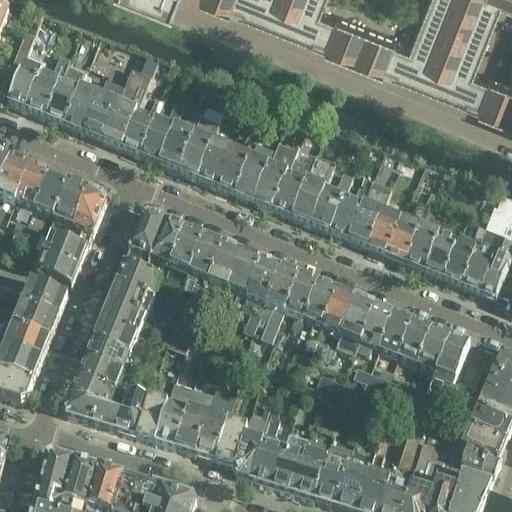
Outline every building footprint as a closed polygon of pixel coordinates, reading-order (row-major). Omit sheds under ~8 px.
[(511,0),(156,0),(171,6),(173,0),(198,0),(199,0),(228,12),(229,9),(241,14),(240,17),(312,45),(313,43),(325,47),(324,50),(382,73),(383,70),(395,75),(394,78),(466,106),(467,104),(479,108),(478,111),(507,123),(511,110),(511,87),(490,79),(488,84),(472,78),(500,8),(511,12),(511,0)] [(0,10),(0,34),(3,35),(11,15),(0,10)] [(40,28),(43,20),(34,17),(31,25),(40,28)] [(33,49),(36,41),(26,37),(21,51),(30,55),(33,49)] [(96,51),(100,43),(94,40),(90,49),(96,51)] [(11,102),(9,108),(28,116),(42,79),(28,73),(32,64),(36,65),(41,53),(33,49),(30,55),(25,67),(21,78),(16,91),(11,102)] [(25,67),(30,55),(21,51),(16,63),(25,67)] [(42,79),(28,116),(46,123),(61,87),(62,87),(71,66),(61,61),(52,83),(42,79)] [(21,78),(25,67),(16,63),(11,74),(21,78)] [(118,110),(103,146),(122,154),(137,117),(138,118),(152,84),(158,68),(147,63),(141,79),(132,75),(118,110)] [(99,102),(84,139),(103,146),(118,110),(132,75),(123,72),(109,106),(99,102)] [(16,91),(21,78),(11,74),(8,84),(6,87),(16,91)] [(61,87),(46,123),(65,131),(80,94),(81,95),(87,79),(78,75),(71,91),(62,87),(61,87)] [(87,79),(81,95),(85,96),(88,88),(90,89),(93,81),(87,79)] [(11,102),(16,91),(6,87),(2,98),(11,102)] [(80,94),(65,131),(84,139),(99,102),(85,96),(81,95),(80,94)] [(175,133),(160,169),(179,177),(193,140),(201,122),(203,123),(207,112),(198,108),(188,133),(179,129),(178,129),(176,133),(175,133)] [(156,125),(141,162),(160,169),(175,133),(176,133),(178,129),(184,113),(176,109),(167,130),(157,126),(156,125)] [(137,117),(122,154),(141,162),(156,125),(157,126),(162,114),(154,110),(149,122),(138,118),(137,117)] [(193,140),(179,177),(197,185),(212,148),(219,132),(220,132),(223,124),(218,122),(215,128),(201,122),(193,140)] [(303,140),(308,128),(301,125),(296,137),(303,140)] [(325,132),(313,127),(308,139),(320,144),(325,132)] [(212,148),(197,185),(216,192),(231,155),(232,156),(239,139),(220,132),(219,132),(212,148)] [(259,142),(250,163),(235,200),(254,208),(269,171),(278,150),(259,142)] [(246,155),(252,158),(257,146),(250,144),(246,155)] [(231,155),(216,192),(235,200),(250,163),(232,156),(231,155)] [(0,159),(0,192),(11,164),(0,159)] [(11,164),(0,192),(0,202),(17,209),(31,172),(11,164)] [(294,164),(288,178),(273,215),(292,223),(313,171),(294,164)] [(313,171),(292,223),(311,231),(326,194),(327,194),(336,172),(316,164),(313,171)] [(404,164),(400,175),(411,179),(415,168),(404,164)] [(269,171),(254,208),(273,215),(288,178),(269,171)] [(31,172),(17,209),(36,217),(51,180),(31,172)] [(326,194),(311,231),(330,238),(345,201),(346,202),(354,184),(344,179),(336,198),(327,194),(326,194)] [(362,187),(365,188),(371,191),(374,183),(365,179),(362,187)] [(51,180),(36,217),(30,231),(38,234),(44,220),(55,224),(70,187),(51,180)] [(70,187),(55,224),(74,232),(89,195),(70,187)] [(345,201),(330,238),(349,246),(364,209),(366,210),(373,191),(371,191),(365,188),(363,192),(361,192),(356,206),(346,202),(345,201)] [(89,195),(74,232),(84,236),(80,245),(70,241),(68,246),(88,254),(107,208),(108,207),(106,202),(105,203),(104,201),(89,195)] [(496,263),(481,301),(482,301),(482,300),(496,306),(502,293),(511,269),(511,267),(511,205),(502,202),(498,214),(495,213),(486,234),(494,238),(505,242),(496,263)] [(402,224),(386,262),(405,270),(420,232),(422,233),(431,211),(421,207),(415,223),(404,218),(402,224)] [(364,209),(349,246),(368,254),(383,217),(366,210),(364,209)] [(383,217),(368,254),(387,261),(386,262),(402,224),(383,217)] [(132,255),(132,256),(127,269),(145,277),(151,264),(166,226),(150,220),(143,223),(131,254),(132,255)] [(166,226),(151,264),(169,271),(184,234),(166,226)] [(27,231),(18,227),(15,233),(24,237),(27,231)] [(482,244),(485,235),(478,231),(473,243),(481,246),(482,244)] [(420,232),(405,270),(424,277),(439,240),(422,233),(420,232)] [(11,246),(22,251),(25,242),(27,238),(16,234),(11,246)] [(184,234),(169,271),(189,279),(204,242),(184,234)] [(485,235),(482,244),(490,247),(494,238),(486,234),(485,235)] [(58,242),(68,246),(70,240),(60,236),(58,242)] [(51,239),(42,259),(80,274),(88,254),(68,246),(51,239)] [(439,240),(424,277),(443,285),(458,248),(439,240)] [(204,242),(189,279),(189,280),(184,293),(203,301),(208,287),(224,250),(204,242)] [(458,248),(443,285),(462,293),(477,255),(458,248)] [(208,287),(228,295),(243,257),(224,250),(208,287)] [(477,255),(462,293),(481,301),(496,263),(477,255)] [(261,265),(243,257),(228,295),(237,299),(228,321),(237,325),(241,316),(247,303),(262,265),(261,265)] [(42,259),(35,278),(71,294),(80,274),(42,259)] [(262,265),(247,303),(241,316),(250,320),(243,337),(254,341),(266,311),(265,310),(281,272),(262,265)] [(125,270),(117,289),(154,304),(162,285),(145,277),(127,269),(126,271),(125,270)] [(281,272),(265,310),(266,311),(275,314),(262,344),(273,349),(285,319),(284,318),(299,280),(281,273),(281,272)] [(0,302),(23,309),(60,323),(69,302),(32,287),(31,288),(10,281),(0,278),(0,302)] [(284,318),(285,319),(296,323),(291,335),(300,339),(305,326),(303,326),(318,288),(299,280),(284,318)] [(318,288),(303,326),(305,326),(314,330),(305,351),(314,355),(323,334),(338,296),(318,288)] [(117,289),(110,308),(146,323),(154,304),(117,289)] [(494,310),(511,318),(511,296),(502,293),(496,306),(494,310)] [(338,296),(323,334),(341,341),(356,304),(338,296)] [(356,304),(341,341),(338,350),(350,355),(354,346),(360,349),(375,311),(356,304)] [(146,323),(109,308),(102,327),(139,342),(146,323)] [(0,326),(13,331),(14,331),(51,344),(60,323),(23,309),(18,321),(0,313),(0,326)] [(375,311),(360,349),(379,357),(394,319),(375,311)] [(227,321),(218,318),(214,330),(223,333),(227,321)] [(394,319),(379,357),(398,364),(414,326),(394,319)] [(190,329),(180,325),(176,333),(187,337),(190,329)] [(0,350),(4,352),(6,353),(43,366),(51,344),(14,331),(13,331),(0,326),(0,350)] [(414,326),(398,364),(417,372),(432,334),(414,326)] [(102,327),(94,345),(131,360),(134,353),(146,358),(151,347),(139,342),(102,327)] [(170,348),(185,354),(191,340),(176,334),(170,348)] [(432,334),(417,372),(435,379),(451,342),(432,334)] [(189,350),(196,353),(199,344),(192,341),(189,350)] [(278,341),(275,350),(282,353),(285,343),(278,341)] [(432,387),(423,410),(423,411),(447,421),(452,408),(458,396),(453,393),(469,354),(468,354),(470,350),(451,342),(435,379),(432,387)] [(94,345),(87,364),(124,379),(127,380),(133,382),(140,365),(131,362),(131,360),(94,345)] [(484,374),(493,378),(511,385),(511,362),(501,358),(500,357),(487,351),(477,347),(469,367),(484,374)] [(0,376),(34,388),(43,366),(6,353),(4,352),(0,350),(0,376)] [(87,364),(79,383),(116,397),(124,401),(131,382),(124,379),(87,364)] [(484,374),(469,367),(461,387),(476,393),(484,374)] [(245,371),(241,382),(260,388),(264,377),(245,371)] [(379,381),(390,385),(393,379),(382,374),(379,381)] [(0,376),(0,401),(21,408),(22,408),(26,406),(27,406),(34,388),(0,376)] [(511,385),(493,378),(485,397),(511,408),(511,385)] [(440,435),(447,421),(423,411),(423,410),(419,408),(423,399),(409,393),(398,389),(390,385),(379,381),(377,380),(369,401),(392,411),(388,423),(413,434),(426,439),(437,444),(440,435)] [(398,389),(409,393),(412,386),(401,382),(398,389)] [(79,383),(72,401),(109,416),(116,397),(79,383)] [(320,383),(316,392),(328,397),(331,388),(320,383)] [(409,393),(423,399),(426,392),(412,386),(409,393)] [(187,414),(176,454),(196,460),(207,421),(216,392),(207,390),(203,403),(193,399),(189,415),(187,414)] [(314,393),(304,390),(300,404),(310,407),(314,393)] [(167,408),(156,448),(176,454),(187,414),(189,415),(193,399),(173,392),(167,408)] [(342,412),(345,405),(324,396),(322,404),(342,412)] [(511,408),(485,397),(477,416),(511,430),(511,408)] [(116,436),(137,443),(148,405),(128,398),(116,436)] [(121,420),(109,416),(72,401),(71,403),(65,417),(68,422),(116,436),(121,420)] [(225,401),(221,412),(231,415),(234,403),(225,401)] [(148,405),(137,443),(156,448),(167,408),(149,403),(148,405)] [(452,408),(447,421),(453,424),(459,411),(452,408)] [(245,442),(235,472),(236,473),(236,475),(235,476),(238,482),(239,482),(252,486),(263,446),(264,447),(274,413),(265,411),(259,429),(250,426),(249,433),(246,442),(245,442)] [(263,446),(252,486),(251,487),(272,494),(284,453),(275,450),(278,442),(276,441),(281,424),(278,423),(281,415),(274,413),(264,447),(263,446)] [(511,430),(477,416),(469,434),(505,450),(511,433),(511,430)] [(207,421),(196,460),(215,466),(227,427),(207,421)] [(227,427),(215,466),(235,472),(245,442),(246,442),(249,433),(227,427)] [(390,485),(382,511),(404,511),(410,491),(411,490),(426,439),(413,434),(407,432),(390,485)] [(461,453),(466,455),(497,469),(505,450),(469,434),(461,453)] [(437,444),(446,447),(450,439),(440,435),(437,444)] [(284,453),(272,494),(293,500),(305,459),(310,444),(289,438),(285,453),(284,453)] [(410,491),(404,511),(429,511),(433,497),(437,487),(437,486),(439,487),(448,459),(444,458),(446,453),(447,448),(446,447),(437,444),(426,439),(411,490),(410,491)] [(0,460),(6,463),(9,450),(10,450),(7,444),(0,442),(0,460)] [(305,459),(293,500),(315,507),(327,465),(329,461),(332,451),(310,444),(305,459)] [(327,465),(315,507),(329,511),(335,511),(349,468),(337,464),(340,454),(332,452),(329,461),(327,465)] [(433,497),(429,511),(452,511),(462,481),(464,477),(459,475),(466,455),(461,453),(458,452),(456,458),(446,453),(444,458),(448,459),(439,487),(437,486),(437,487),(433,497)] [(349,468),(335,511),(359,511),(370,479),(375,461),(352,454),(349,468)] [(459,475),(464,477),(490,486),(490,485),(495,487),(501,473),(500,473),(499,471),(499,470),(497,469),(466,455),(459,475)] [(47,464),(39,496),(34,511),(60,511),(64,502),(74,465),(54,459),(54,460),(47,464)] [(370,479),(359,511),(382,511),(390,485),(380,482),(385,463),(375,460),(375,461),(370,479)] [(74,465),(64,502),(60,511),(87,511),(88,511),(99,473),(74,465)] [(99,473),(88,511),(89,511),(113,511),(123,481),(122,481),(122,480),(99,473)] [(123,481),(113,511),(142,511),(144,508),(155,511),(194,511),(196,509),(193,502),(154,489),(154,490),(123,481)] [(452,511),(483,511),(485,509),(487,505),(486,504),(493,491),(488,489),(488,490),(462,481),(452,511)]
